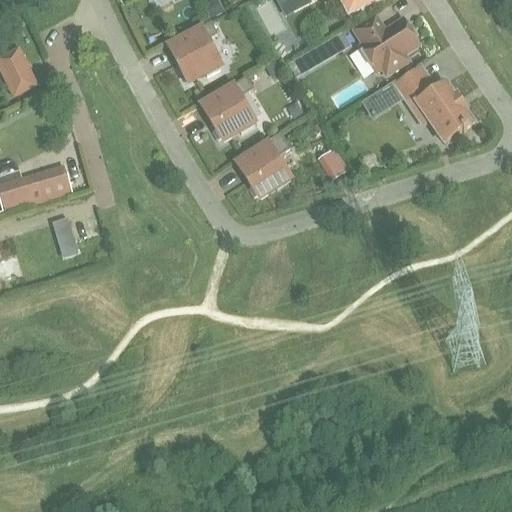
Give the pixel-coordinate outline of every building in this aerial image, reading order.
[(213,0),(211,2),(202,6),(211,22),(224,15),(216,0),(213,0)] [(383,0),(275,0),(279,6),(290,0),(344,0),(353,16),(383,0)] [(404,58),(419,48),(403,23),(385,34),(376,20),(354,34),(363,48),(360,50),(376,76),(382,72),(386,79),(408,65),(404,58)] [(201,30),(169,47),(167,48),(187,85),(205,75),(207,79),(220,72),(218,68),(220,67),(208,43),(218,38),(211,25),(201,30)] [(0,60),(0,72),(4,80),(14,100),(37,88),(18,51),(0,60)] [(296,82),(316,70),(308,56),(288,68),(296,82)] [(395,87),(411,111),(423,128),(429,124),(444,146),(462,134),(463,136),(467,133),(466,132),(472,127),(462,113),(465,112),(456,99),(454,101),(444,87),(435,93),(420,70),(395,87)] [(200,107),(211,127),(221,143),(239,133),(241,137),(254,129),(252,125),(254,124),(240,100),(253,93),(246,80),(233,88),(200,107)] [(280,137),(237,164),(235,165),(258,201),(275,190),(277,193),(290,185),(288,181),(290,180),(277,161),(290,152),(280,137)] [(322,161),(336,181),(347,173),(334,153),(322,161)] [(72,195),(66,175),(50,179),(56,199),(30,207),(24,188),(25,188),(25,187),(24,187),(24,188),(30,207),(72,195)] [(50,179),(25,187),(25,188),(24,188),(30,207),(56,199),(50,179)] [(24,187),(22,181),(0,187),(0,204),(3,215),(30,207),(24,188),(24,187)]
